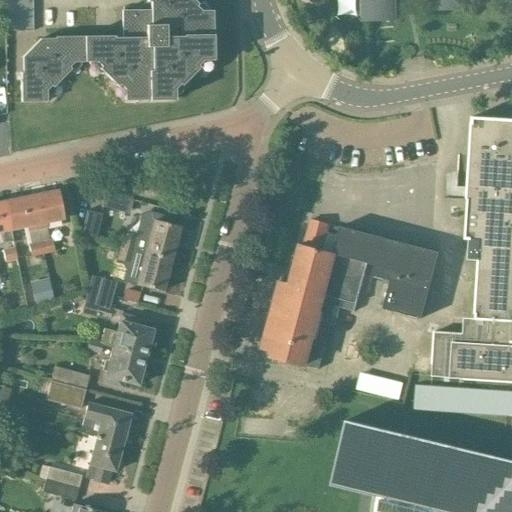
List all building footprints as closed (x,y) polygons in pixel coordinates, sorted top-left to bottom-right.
[(32,32),(31,0),(3,0),(4,32),(32,32)] [(147,0),(148,6),(120,6),(120,39),(114,39),(114,37),(54,38),(54,39),(39,39),(21,58),(21,73),(20,73),(20,103),(46,103),(46,91),(50,86),(52,88),(70,70),(68,68),(73,63),(95,63),(100,67),(98,69),(117,87),(119,85),(123,90),(123,102),(173,101),(173,89),(178,85),(180,87),(198,68),(196,66),(200,61),(212,61),(211,11),(200,11),(195,7),(197,5),(191,0),(147,0)] [(439,0),(439,10),(468,9),(467,0),(365,0),(365,21),(394,21),(393,0),(439,0)] [(469,260),(480,261),(475,337),(435,334),(433,375),(451,377),(451,378),(511,381),(511,120),(472,118),(465,236),(466,236),(466,240),(470,240),(469,260)] [(158,202),(162,188),(138,182),(134,196),(158,202)] [(57,192),(31,197),(43,255),(55,252),(52,239),(49,240),(46,223),(63,220),(57,192)] [(103,195),(103,214),(132,215),(133,196),(103,195)] [(31,197),(5,202),(11,230),(24,228),(31,257),(43,255),(31,197)] [(14,242),(11,230),(5,202),(0,203),(0,235),(2,245),(14,242)] [(97,237),(103,213),(88,210),(82,234),(97,237)] [(133,250),(145,253),(171,260),(180,227),(167,224),(167,221),(165,217),(148,213),(142,216),(137,236),(133,250)] [(383,311),(421,321),(439,255),(340,229),(333,256),(322,253),(329,226),(310,220),(302,247),(301,246),(290,287),(279,284),(262,349),(274,352),(272,357),(319,370),(336,307),(355,312),(367,265),(374,267),(371,278),(390,283),(383,311)] [(122,247),(133,250),(137,236),(126,234),(122,247)] [(3,250),(6,261),(17,258),(15,247),(3,250)] [(133,250),(122,247),(119,261),(130,264),(133,250)] [(171,260),(145,253),(137,284),(163,291),(171,260)] [(93,276),(89,290),(114,297),(118,283),(93,276)] [(114,297),(89,290),(85,303),(110,310),(114,297)] [(51,291),(34,294),(36,305),(53,301),(51,291)] [(103,346),(112,348),(112,346),(146,355),(153,330),(144,328),(146,322),(121,315),(116,333),(103,329),(100,343),(104,344),(103,346)] [(138,386),(146,355),(112,346),(112,348),(104,377),(106,377),(105,383),(122,387),(123,382),(138,386)] [(51,382),(86,391),(90,378),(55,368),(51,382)] [(81,411),(86,391),(51,382),(46,402),(81,411)] [(511,390),(416,384),(414,410),(509,417),(511,416),(511,390)] [(80,433),(96,437),(122,444),(130,415),(88,403),(80,433)] [(511,511),(511,460),(346,420),(330,486),(440,511),(511,511)] [(115,473),(122,444),(96,437),(88,466),(85,479),(91,481),(90,482),(106,486),(110,472),(115,473)] [(48,466),(44,479),(77,488),(81,475),(48,466)] [(77,488),(44,479),(41,492),(74,500),(77,488)]
